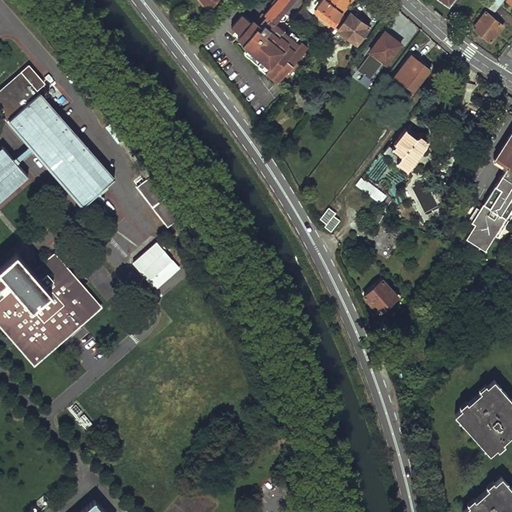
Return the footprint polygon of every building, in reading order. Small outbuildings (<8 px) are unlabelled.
[(197,0),(207,13),(217,0),(197,0)] [(293,0),(275,0),(263,15),(261,14),(256,20),(260,23),(256,28),(253,24),(249,21),(239,35),(244,39),(241,43),(246,48),(269,66),(264,71),(277,81),(283,74),(286,76),(297,62),(295,60),(307,45),(301,41),(298,44),(274,23),(293,0)] [(324,0),(318,8),(338,24),(344,15),(341,13),(351,0),(324,0)] [(496,11),(501,6),(498,4),(493,0),(488,0),(486,3),(496,11)] [(338,24),(318,8),(315,12),(335,27),(338,24)] [(358,43),(370,26),(359,18),(363,12),(355,8),(352,13),(350,12),(348,17),(344,15),(338,24),(340,26),(338,31),(358,43)] [(311,16),(302,9),(293,20),(302,28),(311,16)] [(502,23),(485,9),(473,26),(490,40),(502,23)] [(239,35),(249,21),(241,15),(230,28),(239,35)] [(369,54),(356,70),(363,75),(358,82),(367,89),(372,82),(369,80),(381,64),(386,67),(402,45),(383,31),(367,53),(369,54)] [(246,48),(243,52),(259,64),(257,66),(264,71),(269,66),(246,48)] [(409,54),(391,77),(411,93),(429,70),(409,54)] [(117,177),(43,92),(42,93),(39,89),(47,83),(32,65),(0,93),(0,97),(16,116),(13,119),(34,143),(37,147),(86,203),(117,177)] [(376,121),(388,129),(396,118),(385,110),(376,121)] [(511,127),(491,160),(504,168),(469,223),(473,225),(464,239),(483,251),(511,205),(511,127)] [(418,138),(404,128),(391,147),(401,155),(395,163),(406,171),(428,143),(427,139),(424,136),(420,136),(418,138)] [(182,214),(153,176),(116,129),(112,132),(149,179),(139,187),(169,225),(182,214)] [(16,159),(19,163),(37,147),(34,143),(16,159)] [(4,146),(0,149),(0,201),(30,175),(19,163),(16,159),(4,146)] [(361,176),(355,184),(380,202),(386,194),(361,176)] [(324,227),(330,232),(339,220),(332,215),(335,212),(329,208),(320,219),(326,224),(324,227)] [(156,239),(132,257),(146,277),(147,276),(152,281),(175,264),(171,258),(156,239)] [(0,322),(37,364),(102,306),(56,253),(37,270),(19,250),(0,266),(0,322)] [(397,295),(381,278),(363,296),(379,313),(397,295)] [(511,430),(511,398),(493,377),(454,411),(488,451),(511,430)] [(511,511),(511,486),(500,473),(461,508),(465,511),(511,511)] [(110,511),(96,495),(76,511),(110,511)]
